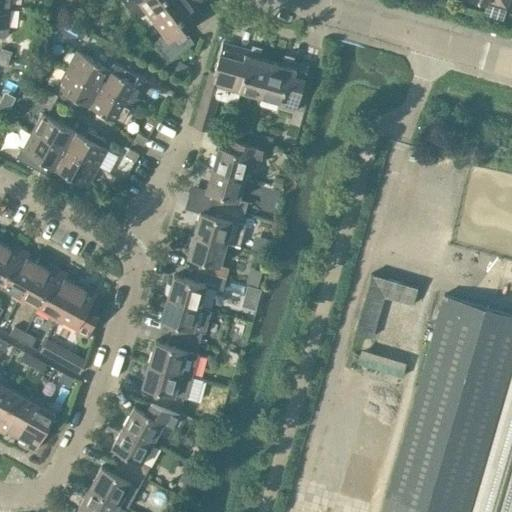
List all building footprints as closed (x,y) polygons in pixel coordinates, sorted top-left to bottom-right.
[(144,9),(154,22),(182,0),(122,0),(135,17),(144,9)] [(154,42),(169,61),(194,42),(184,29),(203,15),(190,0),(182,0),(154,22),(164,34),(154,42)] [(0,35),(4,36),(8,33),(10,6),(0,4),(0,35)] [(77,36),(87,41),(91,34),(81,29),(77,36)] [(194,126),(208,130),(217,98),(236,103),(240,90),(260,95),(270,60),(259,57),(260,52),(222,41),(214,71),(210,70),(194,126)] [(0,49),(0,55),(9,58),(11,51),(1,48),(0,49)] [(66,67),(99,85),(109,67),(77,49),(66,67)] [(0,63),(7,66),(9,58),(0,55),(0,63)] [(270,60),(260,95),(281,101),(279,106),(295,111),(308,66),(283,59),(282,63),(270,60)] [(77,97),(89,104),(99,85),(66,67),(57,86),(64,90),(61,95),(74,102),(77,97)] [(99,85),(132,103),(146,78),(133,70),(129,78),(109,67),(99,85)] [(97,115),(112,123),(115,118),(122,122),(132,103),(99,85),(89,104),(100,109),(97,115)] [(160,92),(170,97),(173,90),(164,85),(160,92)] [(44,96),(54,101),(58,95),(48,89),(44,96)] [(40,103),(50,108),(54,101),(44,96),(40,103)] [(32,130),(65,148),(75,130),(42,112),(32,130)] [(46,182),(50,175),(65,148),(32,130),(23,148),(21,147),(15,157),(40,170),(37,177),(46,182)] [(75,130),(65,148),(98,166),(108,148),(103,145),(106,140),(89,130),(86,136),(75,130)] [(134,139),(144,145),(148,138),(138,132),(134,139)] [(219,145),(212,167),(245,177),(251,155),(260,157),(263,146),(226,136),(222,146),(219,145)] [(65,148),(55,167),(88,185),(98,166),(65,148)] [(125,155),(135,160),(139,153),(129,148),(125,155)] [(219,194),(216,204),(244,212),(248,201),(238,198),(245,177),(212,167),(206,190),(219,194)] [(46,182),(56,188),(60,181),(50,175),(46,182)] [(194,233),(226,242),(237,246),(244,223),(241,222),(244,212),(216,204),(213,214),(200,211),(194,233)] [(200,259),(197,270),(226,278),(229,267),(220,264),(226,242),(194,233),(187,256),(200,259)] [(0,283),(1,284),(21,248),(13,243),(10,247),(0,241),(0,283)] [(11,296),(18,299),(38,262),(27,257),(29,252),(21,248),(1,284),(14,291),(11,296)] [(26,298),(39,305),(59,268),(51,264),(48,268),(38,262),(18,299),(24,303),(26,298)] [(49,317),(55,320),(76,283),(65,277),(68,273),(59,268),(39,305),(52,312),(49,317)] [(173,274),(167,297),(199,306),(206,284),(222,289),(226,278),(197,270),(194,280),(173,274)] [(354,331),(371,336),(383,296),(412,304),(417,286),(371,273),(354,331)] [(74,330),(86,337),(98,315),(95,313),(101,302),(93,298),(97,289),(89,284),(86,289),(76,283),(55,320),(62,323),(64,319),(77,326),(74,330)] [(511,511),(511,313),(444,294),(380,511),(511,511)] [(171,333),(199,342),(202,331),(204,332),(211,309),(199,306),(167,297),(161,319),(174,323),(171,333)] [(9,333),(20,339),(25,331),(14,325),(9,333)] [(20,339),(31,345),(36,337),(25,331),(20,339)] [(148,363),(192,375),(198,353),(196,352),(199,342),(171,333),(168,344),(155,340),(148,363)] [(0,347),(4,350),(8,342),(0,337),(0,347)] [(47,354),(59,360),(63,352),(52,346),(47,354)] [(68,350),(65,355),(74,360),(77,354),(68,350)] [(20,359),(31,365),(35,357),(24,351),(20,359)] [(62,362),(79,372),(86,359),(77,354),(74,360),(65,355),(62,362)] [(31,365),(42,371),(46,363),(35,357),(31,365)] [(151,401),(179,412),(183,397),(186,397),(192,375),(148,363),(142,385),(155,389),(151,401)] [(58,379),(69,386),(74,378),(62,371),(58,379)] [(0,421),(16,391),(4,384),(6,380),(0,376),(0,421)] [(7,428),(18,434),(38,397),(32,394),(29,398),(16,391),(0,421),(0,429),(5,433),(7,428)] [(26,444),(35,449),(55,412),(42,405),(44,400),(38,397),(18,434),(28,440),(26,444)] [(123,425),(152,442),(163,422),(171,426),(179,412),(151,401),(146,411),(134,405),(123,425)] [(118,462),(144,476),(150,466),(141,461),(152,442),(123,425),(111,446),(123,453),(118,462)] [(90,485),(119,502),(130,482),(139,486),(144,476),(118,462),(113,471),(101,465),(90,485)] [(113,511),(119,502),(90,485),(79,506),(89,511),(113,511)]
